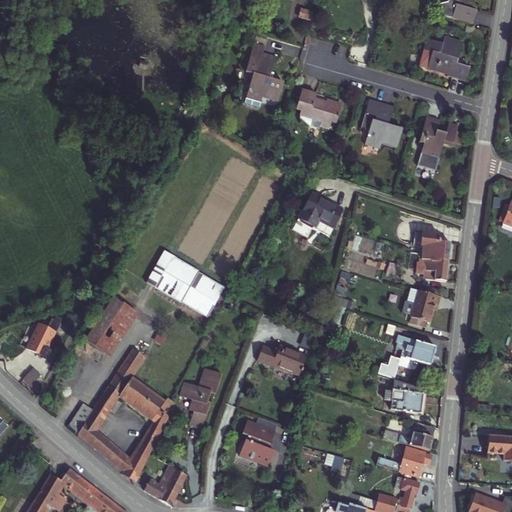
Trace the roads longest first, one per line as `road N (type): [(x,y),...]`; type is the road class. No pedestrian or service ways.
road 1 (track): [(221,0),(223,34),(206,109),(183,132),(34,414)]
road 2 (tertiary): [(445,511),(481,162)]
road 3 (tertiary): [(150,510),(0,383)]
road 4 (residential): [(312,58),(488,109)]
